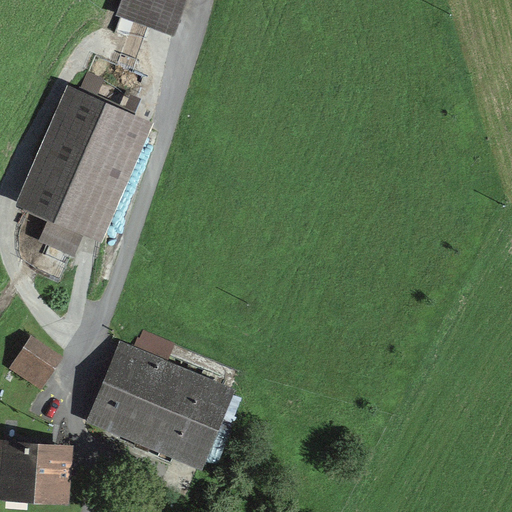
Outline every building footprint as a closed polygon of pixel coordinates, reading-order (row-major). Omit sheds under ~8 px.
[(115,0),(106,26),(161,47),(179,0),(115,0)] [(96,252),(144,147),(63,110),(15,216),(96,252)] [(19,346),(0,379),(0,380),(33,399),(52,365),(19,346)] [(83,427),(200,475),(227,410),(110,362),(83,427)] [(50,458),(0,455),(0,508),(47,511),(50,458)]
